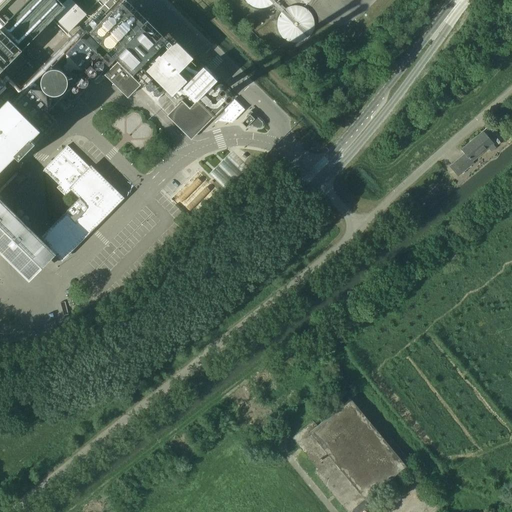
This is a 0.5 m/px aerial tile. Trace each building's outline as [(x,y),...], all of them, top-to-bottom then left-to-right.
[(0,0),(0,7),(1,9),(10,0),(0,0)] [(67,0),(62,6),(55,0),(36,0),(31,5),(38,12),(44,5),(70,31),(87,14),(72,0),(67,0)] [(93,14),(78,29),(104,54),(108,50),(120,62),(131,51),(129,49),(147,31),(116,0),(109,0),(94,15),(93,14)] [(80,0),(91,10),(101,0),(80,0)] [(245,0),(247,3),(249,5),(252,7),(256,9),(259,10),(263,10),(266,9),(270,8),(273,6),(276,4),(278,1),(278,0),(245,0)] [(314,27),(315,24),(314,20),(313,16),(311,13),(309,10),(306,8),(302,6),(299,5),(295,5),(292,5),(288,6),(285,8),(282,10),(279,13),(277,16),(276,19),(275,23),(276,27),(276,30),(278,34),(280,37),(283,39),(286,41),(289,43),(293,44),(297,44),(300,43),(304,42),(307,40),(310,37),(312,34),(313,31),(314,27)] [(44,10),(40,14),(45,18),(50,14),(46,10),(44,10)] [(0,246),(3,250),(27,225),(25,223),(24,224),(15,215),(16,214),(14,212),(13,213),(4,203),(5,203),(3,200),(2,201),(0,199),(0,169),(2,168),(13,179),(9,183),(15,189),(27,177),(21,171),(25,167),(13,156),(15,154),(19,158),(57,120),(44,108),(48,105),(31,88),(28,91),(25,88),(0,113),(0,101),(19,83),(2,66),(18,50),(19,49),(4,34),(2,31),(0,33),(0,246)] [(74,46),(67,53),(85,71),(84,71),(94,81),(109,65),(99,56),(100,56),(76,32),(68,40),(74,46)] [(30,41),(21,50),(35,64),(44,55),(30,41)] [(129,74),(140,86),(155,101),(163,93),(144,74),(147,71),(172,96),(187,81),(179,73),(193,58),(176,41),(163,53),(159,49),(155,49),(138,67),(137,66),(129,74)] [(196,57),(189,64),(188,66),(191,68),(199,60),(196,57)] [(63,92),(65,90),(66,89),(67,88),(67,86),(68,85),(68,83),(68,82),(68,80),(68,78),(68,77),(67,75),(66,74),(65,72),(64,71),(63,70),(61,69),(60,68),(58,68),(57,67),(55,67),(53,67),(52,68),(50,68),(49,69),(47,70),(46,71),(45,72),(44,73),(43,75),(42,76),(42,78),(41,79),(41,81),(41,83),(42,84),(42,86),(43,88),(44,89),(45,90),(46,91),(48,92),(49,93),(51,94),(52,94),(54,94),(56,94),(57,94),(59,94),(60,93),(62,93),(63,92)] [(182,100),(175,107),(200,131),(224,107),(207,91),(218,81),(204,67),(183,88),(197,101),(190,108),(182,100)] [(69,99),(70,100),(72,100),(73,100),(74,100),(75,99),(76,98),(77,97),(78,96),(78,95),(78,94),(78,93),(78,92),(77,91),(77,90),(76,89),(75,88),(74,88),(72,88),(71,88),(70,88),(69,88),(68,89),(67,90),(66,91),(66,92),(66,93),(66,95),(66,96),(67,97),(67,98),(68,99),(69,99)] [(229,108),(215,123),(215,124),(219,120),(231,122),(237,116),(238,117),(247,108),(236,98),(227,107),(229,108)] [(263,122),(262,121),(251,110),(247,114),(249,115),(241,123),(246,128),(249,124),(252,125),(252,126),(258,128),(260,128),(261,128),(262,127),(263,126),(263,125),(263,124),(263,122)] [(450,166),(458,176),(474,163),(472,161),(493,143),(483,132),(462,150),(465,154),(450,166)] [(66,214),(43,238),(62,257),(85,233),(85,232),(96,221),(97,222),(120,198),(96,174),(99,171),(94,167),(92,169),(67,145),(44,169),(60,185),(58,187),(65,194),(72,187),(83,198),(78,203),(78,204),(67,215),(66,214)] [(198,171),(171,199),(190,218),(217,190),(198,171)] [(305,425),(292,437),(318,468),(314,472),(347,511),(360,511),(372,503),(367,496),(410,461),(392,439),(387,443),(350,398),(310,431),(305,425)]
